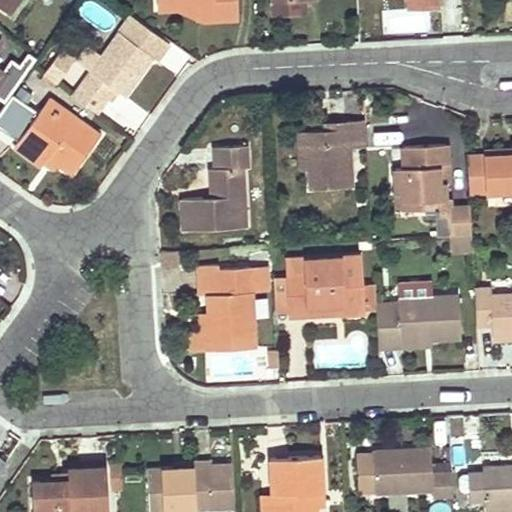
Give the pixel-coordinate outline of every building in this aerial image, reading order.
[(0,0),(0,6),(9,14),(19,0),(0,0)] [(158,0),(159,8),(168,8),(177,7),(177,1),(201,1),(203,19),(239,18),(237,0),(158,0)] [(273,16),(306,15),(305,0),(297,0),(272,1),(273,16)] [(406,0),(407,8),(438,7),(437,0),(406,0)] [(201,1),(177,1),(177,7),(203,19),(201,1)] [(116,89),(121,93),(126,97),(155,57),(121,32),(103,57),(92,72),(74,96),(98,113),(116,89)] [(92,72),(103,57),(89,46),(78,62),(92,72)] [(45,76),(58,85),(75,61),(63,51),(45,76)] [(0,70),(0,99),(6,104),(37,59),(30,53),(21,65),(12,59),(3,73),(0,70)] [(0,112),(0,138),(11,146),(36,113),(13,95),(0,112)] [(43,108),(53,116),(60,107),(49,99),(43,108)] [(100,136),(80,122),(60,107),(53,116),(43,108),(14,146),(42,166),(51,154),(59,160),(58,162),(73,173),(100,136)] [(349,120),(349,125),(349,129),(326,130),(309,131),(310,168),(311,188),(352,187),(351,147),(366,147),(365,120),(349,120)] [(326,121),(326,130),(349,129),(349,125),(349,120),(326,121)] [(310,168),(309,131),(301,131),(303,168),(310,168)] [(248,145),(231,146),(214,146),(215,168),(211,168),(212,197),(183,198),(184,229),(245,228),(243,168),(248,167),(248,145)] [(438,209),(438,216),(439,234),(450,234),(471,232),(470,206),(450,207),(449,199),(445,199),(444,184),(439,184),(438,167),(448,167),(447,145),(404,147),(406,169),(394,169),(395,181),(396,194),(403,193),(404,211),(423,210),(422,201),(437,200),(438,209)] [(511,153),(467,156),(469,192),(511,189),(511,153)] [(449,184),(448,167),(438,167),(439,184),(444,184),(449,184)] [(397,211),(404,211),(403,193),(396,194),(397,211)] [(370,210),(369,197),(358,198),(359,210),(370,210)] [(437,200),(422,201),(423,210),(438,209),(437,200)] [(472,250),(471,232),(450,234),(452,251),(472,250)] [(358,256),(287,260),(290,315),(310,314),(310,306),(342,305),(342,312),(360,311),(360,309),(376,308),(376,305),(374,285),(359,285),(358,256)] [(219,281),(218,269),(218,266),(197,268),(199,295),(208,294),(220,294),(219,281)] [(267,289),(265,266),(251,267),(252,290),(267,289)] [(218,269),(219,281),(220,294),(208,294),(209,314),(210,330),(201,331),(191,331),(192,351),(256,347),(252,290),(251,267),(218,269)] [(397,284),(398,299),(430,297),(429,282),(397,284)] [(476,326),(484,326),(493,325),(493,335),(511,333),(511,294),(492,295),(492,288),(474,289),(476,326)] [(430,341),(445,340),(461,339),(458,296),(430,297),(398,299),(398,304),(376,305),(376,308),(378,350),(401,349),(401,342),(430,341)] [(342,305),(310,306),(310,314),(342,312),(342,305)] [(209,314),(200,315),(201,331),(210,330),(209,314)] [(494,344),(511,342),(511,333),(493,335),(494,344)] [(270,357),(271,363),(271,369),(279,368),(279,356),(270,357)] [(431,446),(372,449),(372,453),(355,454),(357,491),(373,491),(374,493),(432,491),(432,499),(453,498),(451,471),(432,472),(431,446)] [(316,511),(316,506),(323,506),(320,456),(269,458),(271,495),(271,511),(316,511)] [(234,487),(233,476),(233,465),(212,465),(212,460),(171,462),(171,468),(148,469),(150,511),(155,511),(215,509),(214,497),(214,487),(234,487)] [(33,481),(35,504),(34,511),(109,511),(107,465),(70,467),(70,474),(70,480),(52,480),(33,481)] [(470,504),(477,503),(484,503),(484,508),(511,506),(511,465),(483,468),(483,473),(468,473),(470,504)] [(123,490),(122,466),(112,466),(113,490),(123,490)] [(234,487),(214,487),(214,497),(234,496),(234,487)] [(262,496),(262,511),(271,511),(271,495),(262,496)]
